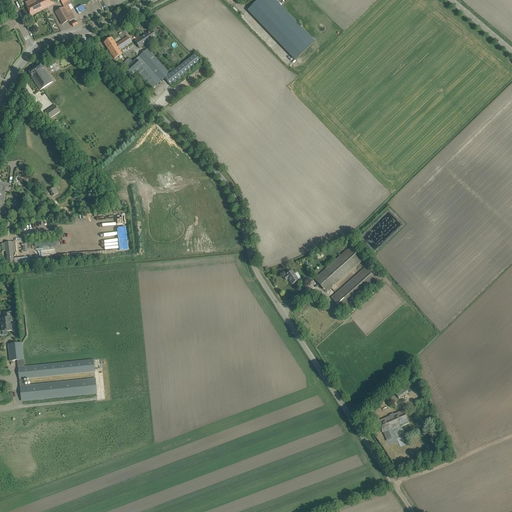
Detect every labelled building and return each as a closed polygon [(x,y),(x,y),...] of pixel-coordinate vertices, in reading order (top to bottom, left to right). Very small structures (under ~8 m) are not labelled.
[(39,0),(38,1),(42,10),(54,4),(51,0),(39,0)] [(62,25),(75,18),(68,6),(71,4),(68,0),(60,0),(64,7),(60,10),(55,12),(62,25)] [(259,0),(248,11),(251,14),(295,60),(314,41),(298,25),(301,22),(300,21),(296,22),(274,0),(259,0)] [(31,16),(42,10),(38,1),(26,7),(31,16)] [(83,5),(76,8),(79,14),(86,11),(83,5)] [(135,41),(138,46),(140,48),(146,44),(146,45),(152,41),(151,40),(156,37),(152,30),(135,41)] [(115,59),(119,56),(122,54),(120,50),(132,43),(128,37),(116,45),(111,38),(104,43),(115,59)] [(129,58),(125,61),(124,62),(128,67),(125,69),(131,76),(137,71),(151,87),(150,87),(152,89),(164,78),(170,86),(201,62),(195,54),(170,74),(147,49),(133,62),(129,58)] [(28,72),(31,76),(32,77),(33,76),(42,89),(53,82),(40,64),(28,72)] [(45,112),(50,119),(60,112),(55,105),(45,112)] [(8,188),(9,184),(0,182),(0,212),(1,213),(5,192),(1,191),(2,187),(8,188)] [(58,193),(55,187),(49,191),(53,197),(58,193)] [(105,248),(105,240),(91,240),(92,248),(105,248)] [(12,242),(5,243),(5,244),(6,251),(7,265),(8,265),(8,268),(14,267),(13,264),(14,264),(14,263),(13,253),(16,253),(15,242),(12,242)] [(351,247),(314,279),(323,289),(323,290),(324,290),(327,293),(363,260),(360,256),(362,254),(354,245),(352,247),(351,247)] [(378,282),(375,279),(365,267),(331,298),(341,309),(344,312),(378,282)] [(292,285),(298,280),(294,275),(295,274),(292,271),(287,275),(284,277),(286,281),(288,279),(292,285)] [(11,321),(12,320),(11,311),(4,312),(4,319),(1,319),(2,332),(12,331),(11,321)] [(22,401),(26,401),(97,394),(95,378),(24,386),(23,379),(94,372),(93,360),(24,367),(22,343),(8,345),(10,361),(17,361),(22,401)] [(408,393),(405,388),(399,391),(398,390),(394,392),(399,399),(408,393)] [(383,433),(387,431),(401,425),(400,422),(407,419),(403,411),(392,416),(391,415),(390,416),(378,422),(383,433)]
